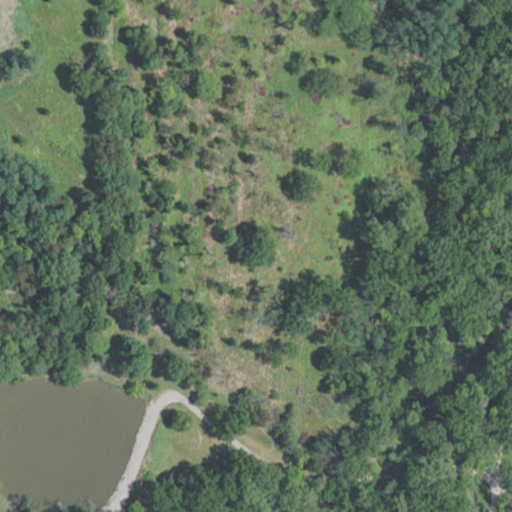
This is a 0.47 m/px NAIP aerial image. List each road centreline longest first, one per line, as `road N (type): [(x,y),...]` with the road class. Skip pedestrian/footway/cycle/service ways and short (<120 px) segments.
road 1 (track): [(320,478),(352,350),(366,0),(254,62),(241,99),(243,208),(230,256),(212,270),(194,264),(194,82),(214,0)]
road 2 (track): [(511,149),(495,174),(464,185),(361,181)]
